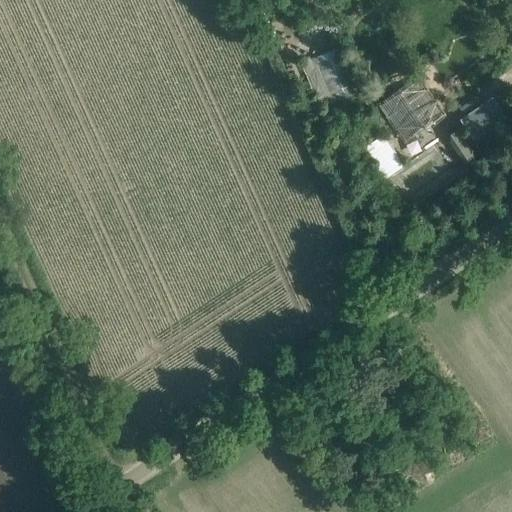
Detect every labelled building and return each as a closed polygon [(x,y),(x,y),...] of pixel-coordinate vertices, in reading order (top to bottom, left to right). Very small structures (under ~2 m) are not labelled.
[(305,73),(313,93),(318,91),(321,99),(330,95),(333,103),(357,93),(337,46),(312,57),(317,68),(305,73)] [(381,105),(404,139),(443,111),(420,78),(381,105)] [(494,101),(461,123),(473,139),(505,117),(494,101)] [(456,129),(447,136),(448,142),(464,165),(475,156),(456,129)] [(388,139),(368,152),(387,177),(404,166),(388,139)]
